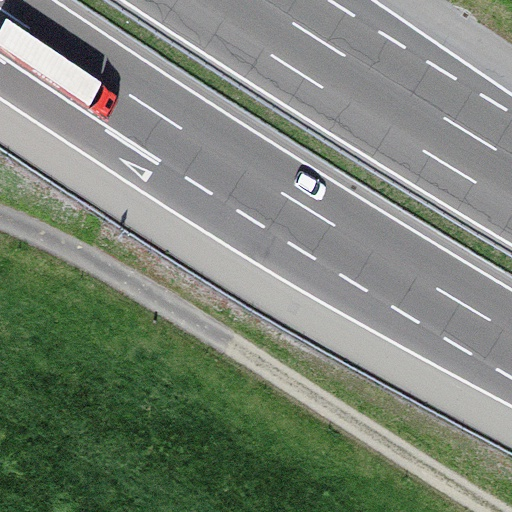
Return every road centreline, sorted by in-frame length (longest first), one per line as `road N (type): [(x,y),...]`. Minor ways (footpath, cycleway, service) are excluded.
road 1 (motorway): [(0,9),(511,333)]
road 2 (track): [(496,511),(92,259),(0,217)]
road 3 (motorway): [(511,179),(224,0)]
